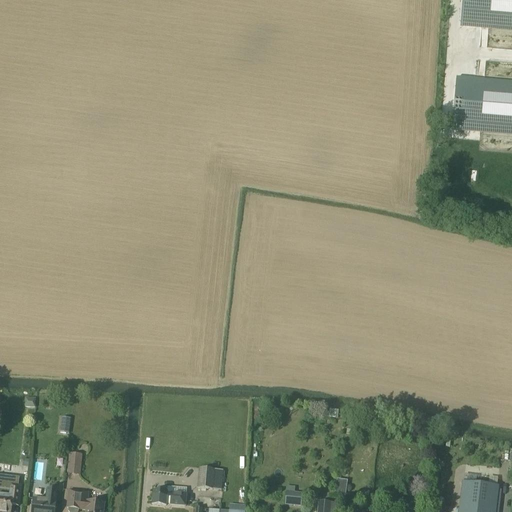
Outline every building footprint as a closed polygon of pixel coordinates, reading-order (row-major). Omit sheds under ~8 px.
[(511,0),(462,0),(460,26),(511,29),(511,0)] [(452,132),(511,136),(511,82),(456,78),(452,132)] [(25,408),(35,408),(35,399),(25,398),(25,408)] [(329,418),(338,419),(339,411),(329,409),(329,418)] [(62,417),(60,433),(69,435),(71,419),(62,417)] [(85,457),(71,455),(69,475),(83,476),(85,457)] [(35,461),(33,474),(42,475),(44,462),(35,461)] [(198,489),(213,490),(214,470),(199,469),(198,489)] [(337,480),(335,494),(345,496),(347,481),(337,480)] [(495,511),(499,487),(462,483),(458,511),(495,511)] [(0,494),(0,511),(11,511),(12,506),(18,507),(21,486),(10,485),(9,496),(0,494)] [(31,511),(48,511),(49,510),(55,511),(58,490),(47,489),(46,500),(33,499),(31,511)] [(67,509),(68,509),(68,510),(68,511),(78,511),(79,511),(79,510),(86,511),(103,511),(104,504),(80,501),(81,493),(69,491),(67,509)] [(152,505),(166,506),(166,502),(170,503),(170,505),(185,507),(186,495),(171,494),(167,494),(167,492),(153,491),(152,505)] [(286,493),(285,505),(301,506),(302,494),(286,493)] [(319,502),(317,511),(329,511),(331,504),(319,502)]
